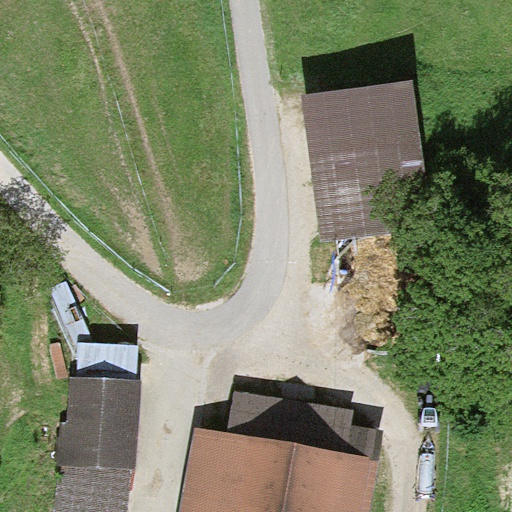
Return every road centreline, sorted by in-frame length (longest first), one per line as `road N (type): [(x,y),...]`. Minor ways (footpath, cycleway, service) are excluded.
road 1 (track): [(0,140),(128,300),(208,331),(321,345),(411,409),(420,511)]
road 2 (unclassified): [(253,337),(261,160),(229,0)]
